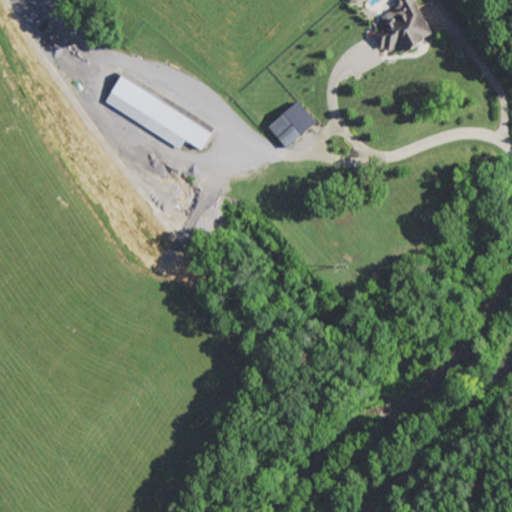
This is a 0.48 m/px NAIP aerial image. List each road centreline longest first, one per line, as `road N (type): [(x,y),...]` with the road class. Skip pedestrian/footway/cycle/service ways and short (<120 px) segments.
road 1 (residential): [(463,414),(457,355),(464,206),(437,116),(380,90)]
road 2 (tertiary): [(368,511),(511,363)]
